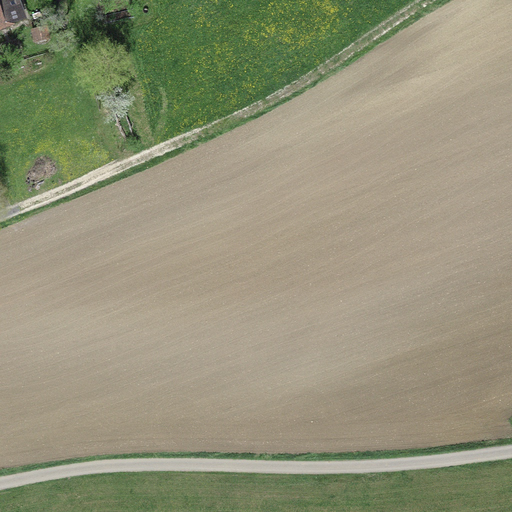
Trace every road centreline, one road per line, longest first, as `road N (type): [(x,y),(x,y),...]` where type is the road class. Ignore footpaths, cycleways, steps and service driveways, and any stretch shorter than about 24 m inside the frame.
road 1 (unclassified): [(511,451),(87,469),(0,489)]
road 2 (track): [(0,215),(127,167),(428,0)]
